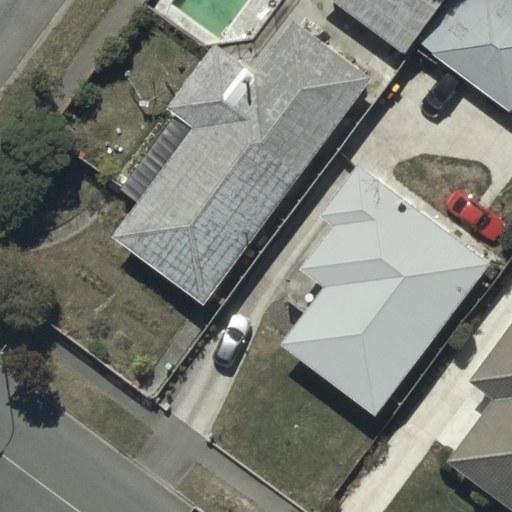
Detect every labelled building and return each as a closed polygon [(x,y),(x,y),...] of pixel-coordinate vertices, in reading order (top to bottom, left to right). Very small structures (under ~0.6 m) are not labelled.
[(414,34),(440,0),(340,0),(404,47),(414,34)] [(511,106),(511,0),(440,0),(414,34),(511,106)] [(206,296),(368,72),(292,17),(257,65),(216,35),(168,102),(193,120),(113,229),(206,296)] [(378,409),(489,254),(358,161),(321,212),(333,220),(301,264),(322,280),(280,339),(378,409)] [(511,501),(511,320),(471,378),(492,393),(447,455),(511,501)]
